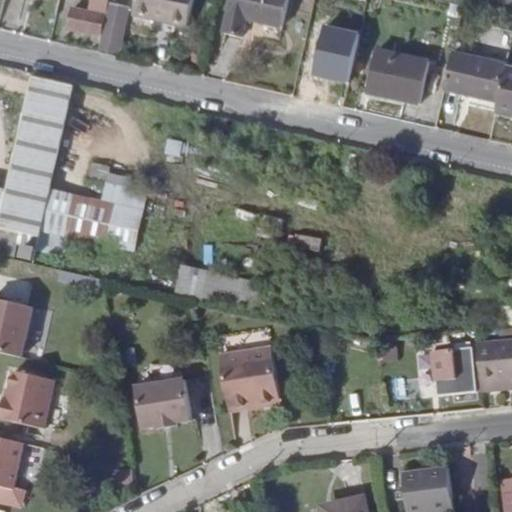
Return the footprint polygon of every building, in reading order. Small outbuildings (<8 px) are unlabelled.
[(119,0),(114,0),(104,49),(121,53),(131,2),(119,0)] [(193,0),(137,0),(134,14),(187,25),(193,0)] [(248,16),(256,18),(260,0),(233,0),(227,29),(244,33),(248,16)] [(288,0),(260,0),(256,18),(283,24),(288,0)] [(106,8),(93,6),(90,14),(73,10),(69,29),(100,36),(106,8)] [(455,50),(446,88),(499,99),(506,66),(507,61),(455,50)] [(422,104),(431,63),(379,52),(369,92),(422,104)] [(313,65),(306,96),(338,103),(345,72),(313,65)] [(499,99),(498,103),(511,106),(511,66),(506,66),(499,99)] [(36,75),(32,96),(72,105),(77,83),(36,75)] [(0,252),(25,258),(26,255),(39,258),(46,228),(139,249),(147,209),(54,187),(72,105),(32,96),(0,88),(0,252)] [(181,158),(182,144),(165,142),(164,156),(181,158)] [(244,297),(245,276),(177,272),(176,293),(244,297)] [(0,298),(0,352),(20,357),(31,305),(0,298)] [(511,324),(477,328),(480,368),(511,365),(511,324)] [(378,345),(383,364),(398,360),(392,341),(378,345)] [(224,357),(230,399),(282,392),(274,346),(223,353),(224,357)] [(463,376),(474,376),(472,347),(436,350),(438,378),(450,378),(451,394),(464,393),(463,376)] [(214,402),(230,399),(224,357),(208,359),(214,402)] [(511,365),(480,368),(481,377),(511,373),(511,365)] [(13,372),(2,420),(43,430),(54,382),(13,372)] [(463,376),(464,393),(475,393),(474,376),(463,376)] [(133,383),(138,424),(154,422),(155,426),(175,423),(175,420),(190,417),(184,377),(133,383)] [(283,401),(282,392),(230,399),(231,409),(283,401)] [(27,444),(0,438),(0,486),(17,490),(27,444)] [(408,511),(453,511),(449,471),(405,475),(408,511)] [(368,511),(365,495),(347,499),(348,511),(345,511),(368,511)] [(320,504),(321,510),(321,511),(345,511),(348,511),(347,499),(320,504)]
